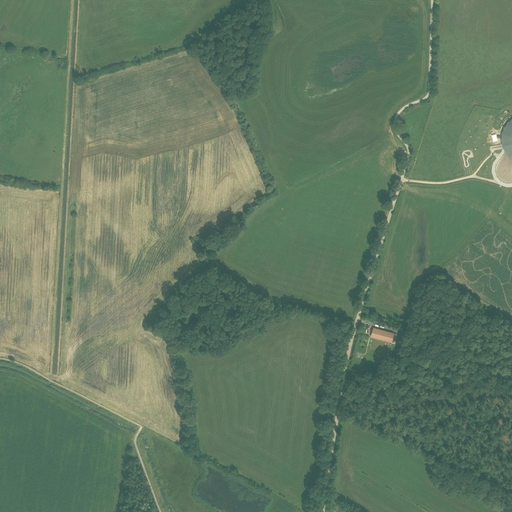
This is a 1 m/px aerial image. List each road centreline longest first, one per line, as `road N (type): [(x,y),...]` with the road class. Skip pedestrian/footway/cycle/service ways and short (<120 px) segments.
road 1 (track): [(360,310),(322,511)]
road 2 (track): [(408,151),(360,310)]
